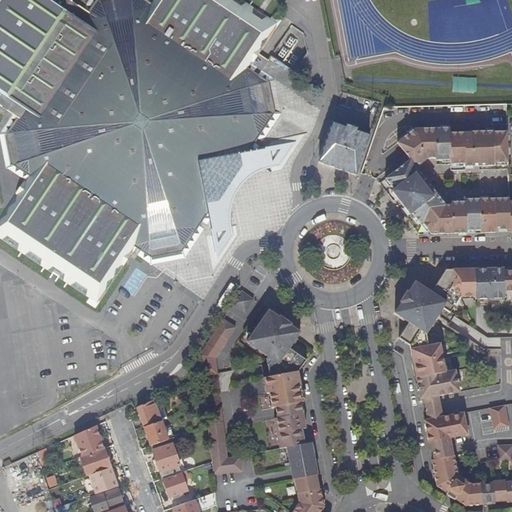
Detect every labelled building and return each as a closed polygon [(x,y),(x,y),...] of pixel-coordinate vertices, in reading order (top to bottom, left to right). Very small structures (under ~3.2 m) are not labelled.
[(51,0),(0,0),(0,93),(4,96),(0,101),(0,105),(19,118),(10,131),(16,165),(29,174),(0,217),(0,231),(101,300),(137,247),(149,255),(184,248),(207,214),(211,229),(221,227),(225,221),(222,207),(249,167),(263,164),(267,157),(266,148),(248,151),(272,116),(265,81),(248,70),(276,30),(230,0),(152,0),(149,4),(143,0),(98,0),(90,13),(69,0),(67,0),(63,8),(51,0)] [(230,0),(276,30),(279,25),(258,11),(251,6),(249,5),(240,0),(230,0)] [(292,26),(271,56),(295,73),(308,53),(303,34),(292,26)] [(368,135),(357,131),(345,127),(332,123),(318,162),(354,175),(354,173),(368,135)] [(495,230),(509,230),(509,203),(509,199),(465,200),(465,202),(451,202),(451,206),(445,206),(416,168),(428,159),(436,159),(436,161),(450,161),(450,165),(465,165),(465,167),(494,167),(494,164),(508,164),(508,133),(493,133),(493,132),(470,132),(470,133),(450,134),(450,129),(414,130),(397,143),(402,150),(410,160),(385,179),(394,191),(392,193),(409,215),(411,213),(420,225),(422,224),(430,234),(467,234),(467,231),(480,231),(480,233),(495,233),(495,230)] [(221,227),(211,229),(218,258),(233,235),(231,227),(230,221),(230,214),(231,207),(232,200),(236,193),(239,187),(243,182),(246,179),(250,176),(254,173),(259,170),(264,168),(270,167),(275,166),(279,165),(295,142),(266,148),(267,157),(263,164),(249,167),(222,207),(225,221),(221,227)] [(0,238),(98,304),(101,300),(0,231),(0,238)] [(511,271),(504,272),(504,269),(446,270),(433,291),(448,301),(444,308),(450,313),(460,298),(475,297),(475,300),(504,299),(504,292),(511,291),(511,271)] [(408,323),(398,338),(409,345),(410,348),(429,344),(427,334),(444,308),(448,301),(433,291),(416,280),(405,297),(394,314),(408,323)] [(241,292),(233,304),(245,312),(253,300),(241,292)] [(300,333),(291,326),(288,330),(283,326),(285,323),(269,311),(261,323),(262,323),(259,328),(258,327),(247,343),(268,357),(272,360),(268,366),(268,367),(270,377),(264,379),(266,394),(269,394),(272,408),(275,407),(276,413),(277,418),(274,419),(279,450),(287,448),(305,444),(302,430),(306,429),(303,414),(302,408),(301,405),(304,404),(303,402),(298,373),(306,361),(289,350),(296,339),(300,333)] [(201,354),(202,376),(217,374),(215,360),(235,328),(223,320),(201,354)] [(446,373),(441,342),(410,348),(413,366),(416,379),(446,373)] [(454,371),(446,373),(416,379),(418,390),(420,402),(423,401),(438,398),(459,393),(454,371)] [(427,421),(442,417),(440,409),(438,398),(423,401),(426,412),(427,421)] [(199,409),(206,406),(205,400),(197,403),(199,409)] [(144,429),(161,423),(153,401),(137,409),(144,429)] [(504,405),(489,408),(494,429),(508,426),(504,405)] [(212,461),(226,459),(221,408),(206,410),(208,426),(211,452),(212,459),(212,461)] [(463,414),(442,417),(427,421),(424,421),(426,431),(428,443),(430,442),(433,453),(434,459),(431,460),(437,487),(451,496),(466,506),(494,503),(506,502),(506,503),(511,502),(511,482),(505,483),(505,481),(492,482),(492,484),(480,485),(480,483),(470,484),(457,476),(454,456),(452,456),(451,450),(449,438),(467,435),(463,414)] [(151,447),(168,441),(161,423),(144,429),(151,447)] [(81,457),(105,448),(97,425),(73,436),(81,457)] [(311,443),(310,443),(305,444),(287,448),(291,469),(291,473),(293,479),(293,480),(294,479),(299,503),(292,511),(320,511),(324,507),(321,491),(319,492),(316,477),(318,476),(318,474),(316,467),(316,464),(311,443)] [(181,474),(183,473),(172,446),(153,452),(163,480),(181,474)] [(511,446),(498,447),(498,459),(498,462),(503,462),(511,461),(511,446)] [(90,476),(112,468),(105,448),(81,457),(80,459),(87,478),(90,476)] [(241,458),(226,459),(212,461),(212,462),(213,474),(242,472),(241,458)] [(118,486),(112,468),(90,476),(91,480),(96,495),(118,486)] [(181,474),(163,480),(170,498),(187,492),(183,481),(181,474)] [(90,497),(96,495),(91,480),(84,482),(90,497)] [(90,499),(94,511),(100,511),(124,504),(119,489),(90,499)] [(215,493),(174,508),(175,511),(203,511),(217,507),(215,493)]
